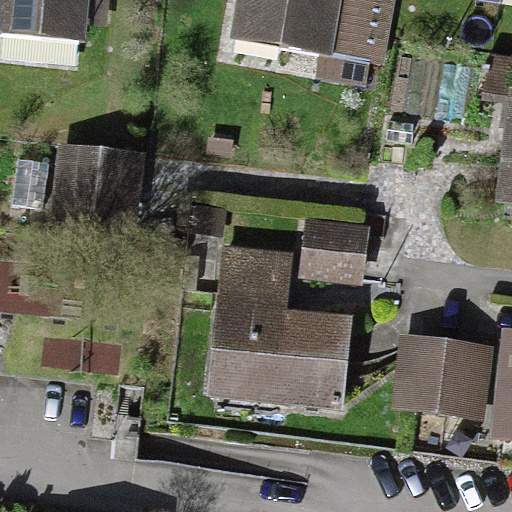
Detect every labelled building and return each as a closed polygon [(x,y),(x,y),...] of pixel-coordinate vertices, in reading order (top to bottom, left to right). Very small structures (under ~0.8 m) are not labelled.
[(91,0),(1,0),(0,10),(0,39),(86,50),(91,0)] [(391,0),(232,0),(224,40),(378,69),(391,0)] [(134,155),(68,147),(61,211),(127,218),(134,155)] [(363,233),(313,226),(307,271),(357,278),(363,233)] [(286,259),(226,252),(212,384),(285,391),(284,402),(341,408),(350,322),(280,315),(286,259)] [(511,340),(511,341),(501,435),(511,435),(511,340)] [(480,353),(412,346),(406,405),(473,412),(480,353)]
